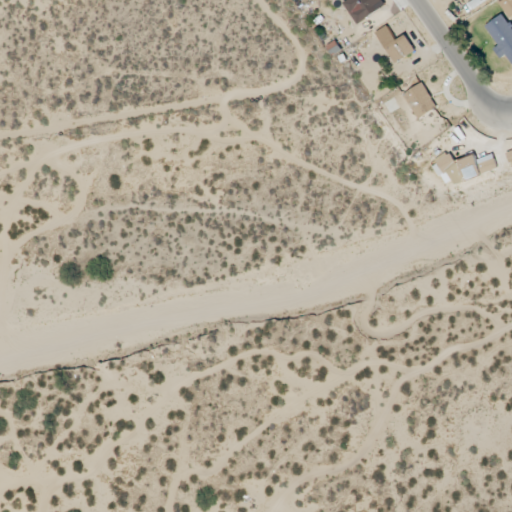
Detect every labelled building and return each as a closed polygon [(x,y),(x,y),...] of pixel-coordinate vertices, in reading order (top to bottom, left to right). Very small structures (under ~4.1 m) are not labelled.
[(350,0),(364,20),(381,9),(374,0),(350,0)] [(511,0),(504,0),(500,3),(511,21),(511,0)] [(485,26),(500,49),(504,47),(511,59),(511,27),(503,14),(485,26)] [(386,49),(395,64),(415,53),(406,37),(386,49)] [(404,94),(417,120),(437,109),(424,84),(404,94)] [(475,156),(455,163),(452,153),(434,160),(445,189),(482,175),(475,156)] [(499,169),(493,155),(480,160),(485,174),(499,169)]
